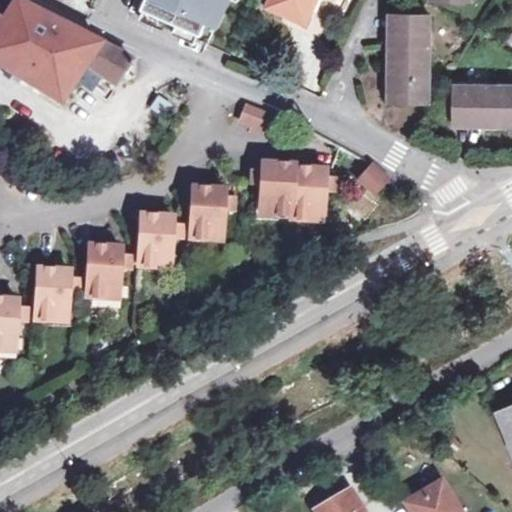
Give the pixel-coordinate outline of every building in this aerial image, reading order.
[(145,0),(141,8),(201,34),(207,20),(216,23),(226,0),(145,0)] [(292,9),(309,17),(316,0),(272,0),(269,7),(288,16),(292,9)] [(0,22),(0,69),(59,104),(84,65),(113,85),(132,56),(115,49),(15,1),(0,22)] [(306,24),(309,17),(292,9),(288,16),(306,24)] [(430,18),(398,17),(398,69),(388,69),(388,94),(413,94),(412,101),(428,101),(430,18)] [(389,17),(388,69),(398,69),(398,17),(389,17)] [(511,84),(457,83),(457,118),(509,118),(509,127),(511,127),(511,84)] [(166,121),(174,106),(157,97),(149,111),(166,121)] [(279,118),(250,107),(243,123),(272,134),(279,118)] [(456,127),(509,127),(509,118),(457,118),(456,127)] [(259,215),(290,216),(293,168),(280,167),(280,164),(262,163),(261,172),(252,171),(251,184),(260,184),(259,215)] [(358,180),(373,193),(387,179),(372,166),(358,180)] [(325,170),(293,168),(290,216),(290,219),(322,221),(323,191),(333,191),(333,179),(324,178),(325,170)] [(189,239),(221,241),(223,211),(232,211),(233,199),(224,198),(224,190),(192,188),(189,239)] [(137,267),(169,268),(171,238),(180,239),(181,226),(172,226),(173,217),(140,215),(138,250),(137,265),(137,267)] [(85,297),(117,299),(119,269),(128,269),(129,264),(129,257),(120,257),(121,249),(121,248),(88,246),(87,273),(86,288),(85,297)] [(137,265),(138,250),(121,249),(120,257),(129,257),(129,264),(137,265)] [(34,320),(66,322),(68,292),(77,293),(78,287),(78,280),(69,280),(69,272),(69,271),(37,269),(34,320)] [(69,272),(69,280),(78,280),(78,287),(86,288),(87,273),(69,272)] [(0,350),(14,351),(16,321),(25,322),(26,309),(16,309),(17,300),(0,299),(0,350)] [(511,437),(511,408),(502,413),(511,437)] [(410,511),(454,511),(453,509),(457,507),(443,482),(406,504),(410,511)] [(364,511),(351,490),(316,510),(317,511),(364,511)]
